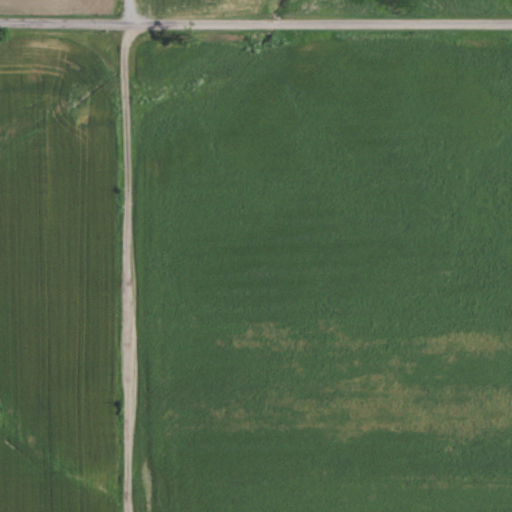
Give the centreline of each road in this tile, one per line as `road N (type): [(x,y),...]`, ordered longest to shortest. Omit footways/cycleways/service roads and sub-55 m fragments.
road 1 (residential): [(511,22),(0,19)]
road 2 (track): [(126,20),(131,511)]
